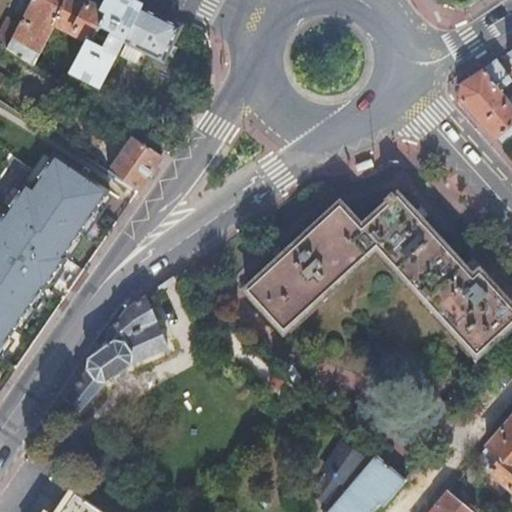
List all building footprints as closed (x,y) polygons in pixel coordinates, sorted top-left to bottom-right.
[(31,0),(6,51),(29,66),(52,25),(86,42),(70,72),(99,88),(116,54),(140,9),(122,0),(107,0),(101,12),(77,0),(31,0)] [(180,29),(140,9),(116,54),(123,57),(130,46),(163,63),(180,29)] [(511,126),(511,50),(509,53),(506,55),(511,62),(511,97),(510,94),(504,99),(498,92),(509,84),(509,80),(495,62),(460,86),(458,100),(495,141),(511,126)] [(55,68),(49,79),(61,87),(68,77),(55,68)] [(511,126),(495,141),(504,151),(511,144),(511,126)] [(107,172),(137,191),(160,158),(131,138),(107,172)] [(0,349),(106,190),(45,150),(0,219),(0,349)] [(473,359),(511,323),(511,312),(478,274),(470,280),(461,269),(417,219),(397,196),(395,197),(391,193),(383,200),(386,205),(360,228),(338,204),(293,247),(246,291),(284,332),(375,248),(473,359)] [(167,351),(146,300),(126,314),(106,338),(107,345),(106,348),(105,351),(102,353),(97,357),(89,360),(87,372),(55,419),(64,425),(66,421),(72,414),(76,411),(80,414),(93,398),(104,387),(125,369),(131,366),(138,363),(152,357),(167,351)] [(511,417),(478,457),(484,463),(487,459),(490,462),(485,469),(511,492),(511,417)] [(325,474),(327,476),(312,496),(324,505),(339,485),(341,486),(359,461),(342,450),(325,474)] [(387,503),(404,483),(374,458),(337,501),(344,506),(338,511),(373,511),(383,501),(387,503)] [(473,511),(450,490),(435,508),(439,511),(473,511)] [(97,511),(74,496),(62,511),(97,511)] [(338,511),(344,506),(337,501),(327,511),(338,511)]
